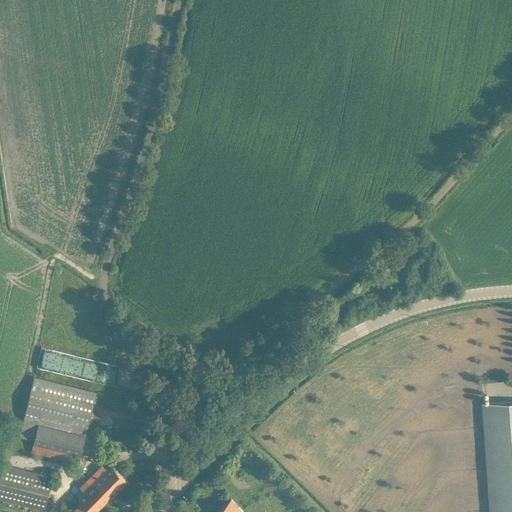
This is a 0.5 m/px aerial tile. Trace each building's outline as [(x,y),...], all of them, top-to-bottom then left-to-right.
[(46,369),(76,372),(77,364),(75,364),(76,354),(47,352),(46,369)] [(75,460),(91,392),(37,379),(24,436),(35,439),(32,450),(75,460)] [(511,511),(511,401),(483,403),(489,511),(511,511)] [(169,420),(171,410),(165,409),(162,419),(169,420)] [(119,433),(110,433),(110,445),(119,445),(119,433)] [(87,511),(93,511),(125,480),(105,461),(71,496),(87,511)] [(0,465),(0,502),(38,511),(41,511),(50,478),(0,465)] [(243,511),(229,497),(212,511),(243,511)]
